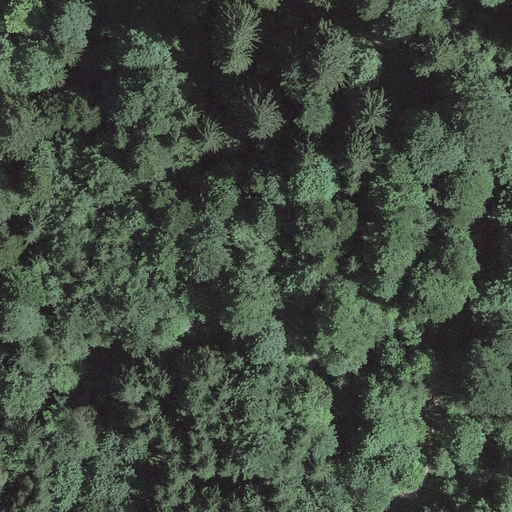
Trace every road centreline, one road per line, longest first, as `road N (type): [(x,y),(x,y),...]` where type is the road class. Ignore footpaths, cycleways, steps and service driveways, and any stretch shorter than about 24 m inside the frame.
road 1 (track): [(434,511),(454,487),(488,237),(460,143),(397,57),(348,21),(159,0)]
road 2 (track): [(0,431),(131,396),(172,347),(225,322),(267,316),(319,363),(342,468),(388,511)]
